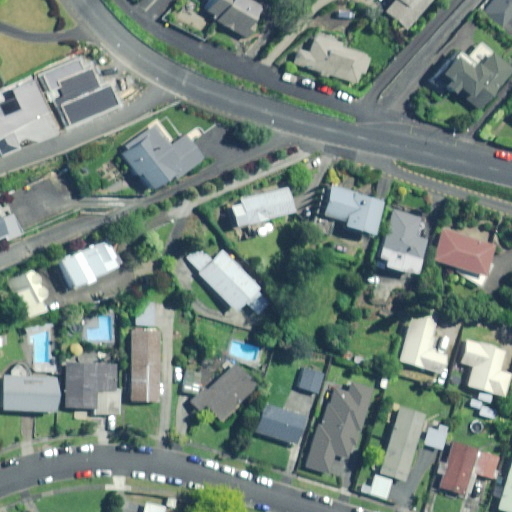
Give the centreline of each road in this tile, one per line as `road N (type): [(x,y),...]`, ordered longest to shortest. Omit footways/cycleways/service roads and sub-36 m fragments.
road 1 (unclassified): [(511,174),(203,91),(146,61),(84,0)]
road 2 (residential): [(0,481),(73,459),(113,457),(185,468),(326,511)]
road 3 (unknown): [(287,118),(149,194),(50,191)]
